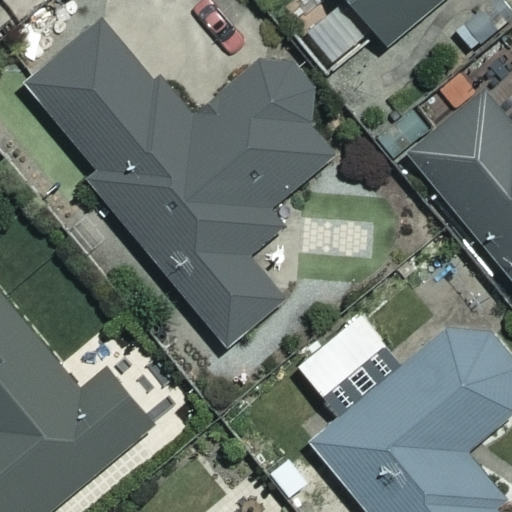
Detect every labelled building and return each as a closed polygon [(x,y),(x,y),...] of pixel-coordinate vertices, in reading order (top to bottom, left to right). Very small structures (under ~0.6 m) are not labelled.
[(351,0),(387,43),(438,0),(351,0)] [(188,118),(102,13),(22,79),(95,167),(85,175),(224,343),(285,293),(248,248),(278,224),(264,207),(343,141),(269,51),(188,118)] [(511,78),(492,95),(484,85),(406,148),(511,277),(511,78)] [(76,387),(0,295),(0,511),(41,511),(149,422),(102,365),(76,387)] [(511,406),(511,354),(485,321),(440,325),(305,435),(367,511),(511,511),(511,509),(461,448),(511,406)]
